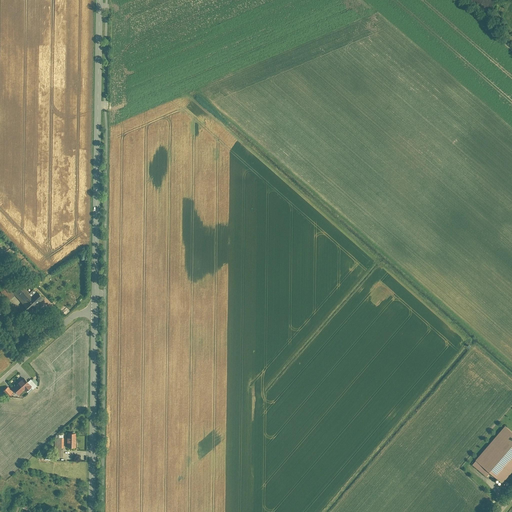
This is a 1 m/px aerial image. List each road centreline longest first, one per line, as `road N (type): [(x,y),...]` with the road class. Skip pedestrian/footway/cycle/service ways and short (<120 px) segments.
road 1 (tertiary): [(93,297),(99,0)]
road 2 (tertiary): [(92,511),(93,297)]
road 3 (residential): [(0,381),(93,297)]
